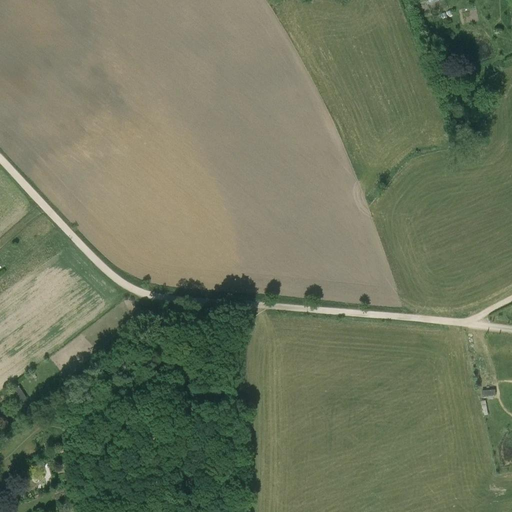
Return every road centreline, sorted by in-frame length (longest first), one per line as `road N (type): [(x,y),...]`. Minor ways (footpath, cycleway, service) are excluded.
road 1 (track): [(0,156),(121,286),(150,300),(242,305)]
road 2 (track): [(242,305),(465,322),(511,298)]
